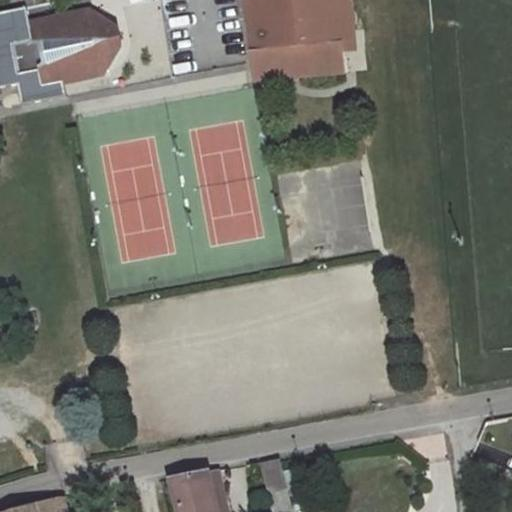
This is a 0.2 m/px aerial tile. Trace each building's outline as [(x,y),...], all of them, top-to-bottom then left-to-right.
[(245,0),(254,82),(345,73),(343,53),(342,42),(331,43),(328,3),(338,2),(338,0),(245,0)] [(350,0),(338,0),(338,2),(342,42),(343,53),(356,51),(350,0)] [(342,42),(338,2),(328,3),(331,43),(342,42)] [(0,13),(0,88),(19,86),(22,106),(67,96),(64,82),(106,73),(94,11),(31,25),(27,8),(0,13)] [(116,28),(94,11),(106,73),(121,49),(116,28)] [(294,511),(280,460),(262,463),(274,511),(294,511)] [(230,511),(220,471),(208,473),(217,511),(230,511)] [(217,511),(208,473),(172,480),(179,511),(217,511)] [(58,511),(67,509),(63,499),(17,511),(58,511)]
